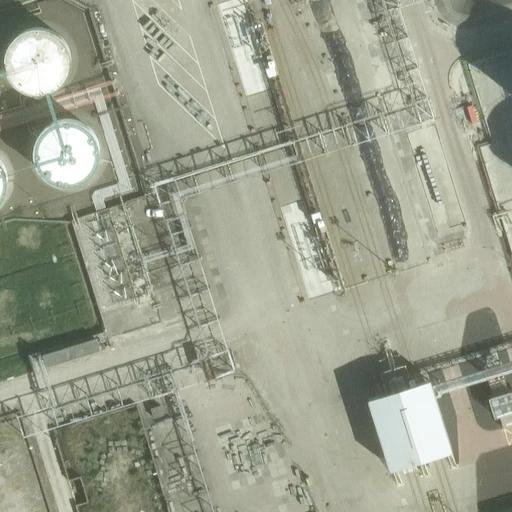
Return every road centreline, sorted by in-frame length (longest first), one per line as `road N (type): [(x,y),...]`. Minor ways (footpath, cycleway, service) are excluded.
road 1 (unknown): [(308,0),(336,32),(419,277)]
road 2 (unknown): [(194,0),(270,258)]
road 3 (unknown): [(290,313),(419,277)]
road 4 (unknown): [(30,392),(68,511)]
